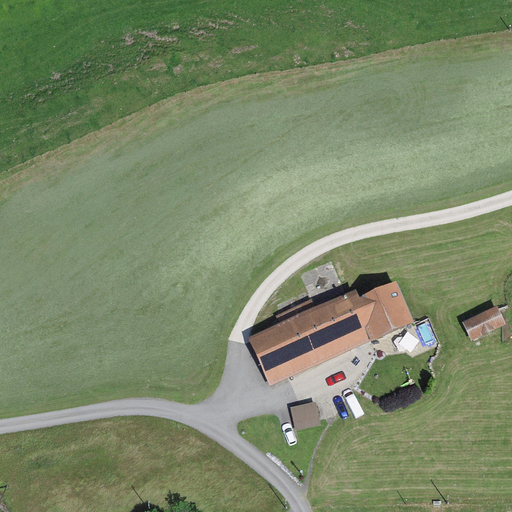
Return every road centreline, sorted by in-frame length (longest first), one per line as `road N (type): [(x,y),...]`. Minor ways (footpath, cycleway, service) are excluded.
road 1 (track): [(210,426),(232,389),(240,331),(260,294),(307,254),(355,233),(511,199)]
road 2 (track): [(0,427),(134,406),(179,412),(261,463),(302,511)]
